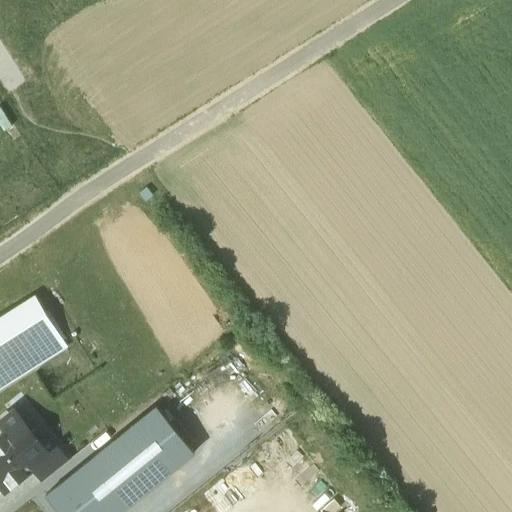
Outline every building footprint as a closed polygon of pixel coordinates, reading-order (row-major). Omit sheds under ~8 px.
[(34,297),(0,318),(0,384),(64,344),(34,297)] [(120,511),(195,452),(157,405),(46,495),(59,511),(120,511)] [(265,405),(251,416),(264,431),(277,419),(265,405)] [(49,455),(14,411),(0,422),(0,426),(6,434),(0,438),(0,482),(5,489),(33,468),(49,455)] [(49,455),(33,468),(44,481),(68,462),(57,448),(49,455)]
